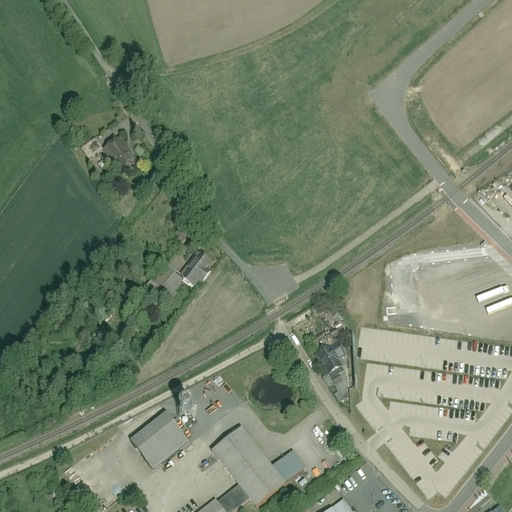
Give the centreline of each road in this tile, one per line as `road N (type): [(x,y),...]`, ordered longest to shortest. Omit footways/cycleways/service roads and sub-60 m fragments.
road 1 (residential): [(61,0),(264,295)]
road 2 (residential): [(448,174),(387,94),(488,0)]
road 3 (residential): [(448,174),(299,280),(264,295)]
